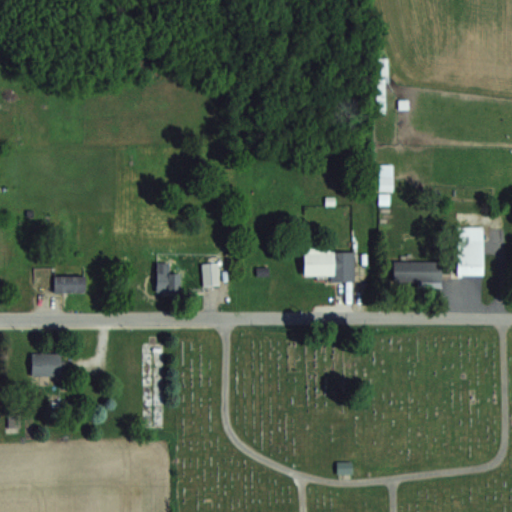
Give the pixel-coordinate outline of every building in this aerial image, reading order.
[(390,57),(377,57),(378,113),(390,113),(390,57)] [(383,190),(396,190),(396,164),(383,164),(383,190)] [(489,225),(464,225),(463,274),(488,275),(489,225)] [(305,277),(358,277),(359,251),(305,251),(305,277)] [(398,282),(448,282),(448,260),(398,260),(398,282)] [(56,292),(89,292),(89,273),(56,273),(56,292)] [(67,351),(34,351),(34,376),(67,376),(67,351)]
